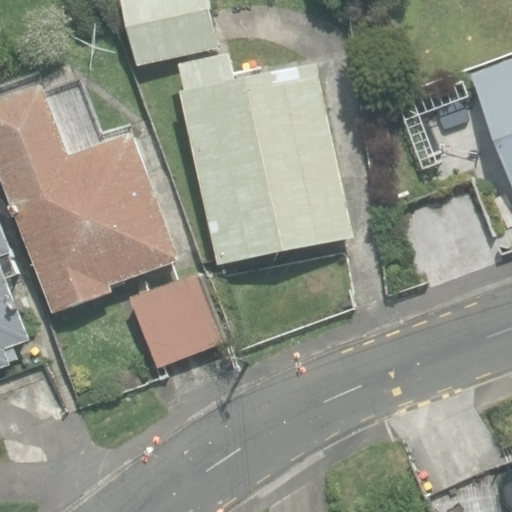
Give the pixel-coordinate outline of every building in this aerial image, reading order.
[(125,0),(140,68),(221,51),(209,0),(125,0)] [(188,93),(221,266),(353,241),(319,64),(238,80),(233,56),(185,65),(190,92),(188,93)] [(511,60),(474,74),(511,177),(511,60)] [(0,105),(0,154),(58,313),(116,291),(114,287),(185,261),(139,136),(76,159),(50,87),(0,105)] [(400,106),(426,174),(466,159),(439,91),(400,106)] [(0,371),(14,366),(13,363),(19,361),(15,350),(36,342),(12,275),(17,273),(12,257),(17,255),(0,205),(0,371)] [(133,298),(161,369),(230,341),(202,271),(133,298)] [(510,511),(508,468),(511,465),(511,395),(402,453),(431,508),(441,502),(441,511),(510,511)]
